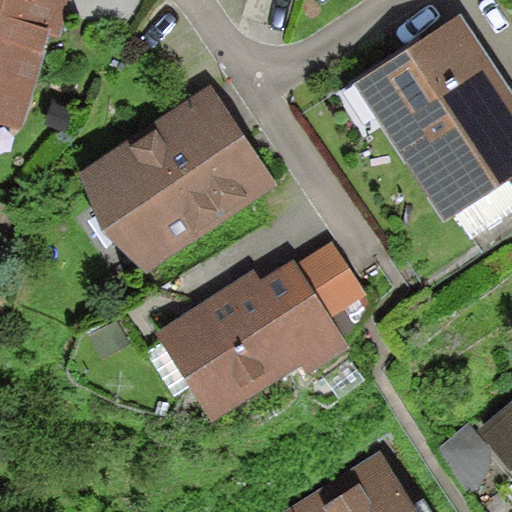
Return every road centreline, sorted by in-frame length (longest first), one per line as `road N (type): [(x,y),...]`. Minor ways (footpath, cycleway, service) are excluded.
road 1 (residential): [(254,91),(380,252)]
road 2 (residential): [(254,91),(398,0)]
